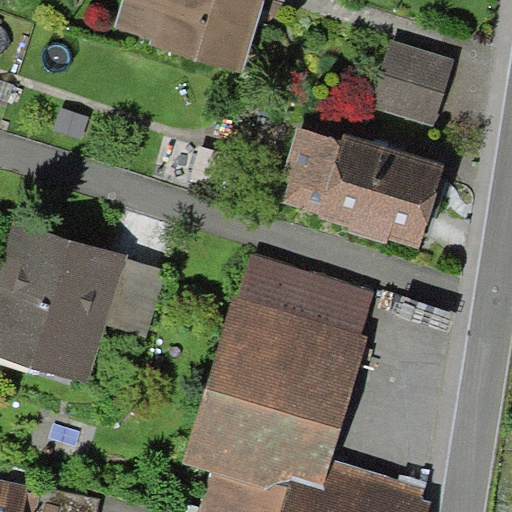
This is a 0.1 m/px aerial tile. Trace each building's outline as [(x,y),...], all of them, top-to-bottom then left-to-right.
[(275,0),(131,0),(127,16),(260,55),(275,0)] [(468,48),(397,28),(376,101),(446,121),(468,48)] [(452,156),(309,114),(287,190),(429,231),(452,156)] [(179,140),(169,173),(226,190),(236,157),(179,140)] [(175,254),(21,209),(0,279),(0,362),(91,389),(113,316),(153,328),(175,254)] [(385,285),(254,247),(193,454),(214,460),(198,511),(430,511),(439,484),(335,454),(385,285)] [(37,498),(33,511),(96,511),(100,500),(40,486),(37,498)] [(33,511),(37,498),(0,489),(0,511),(33,511)]
